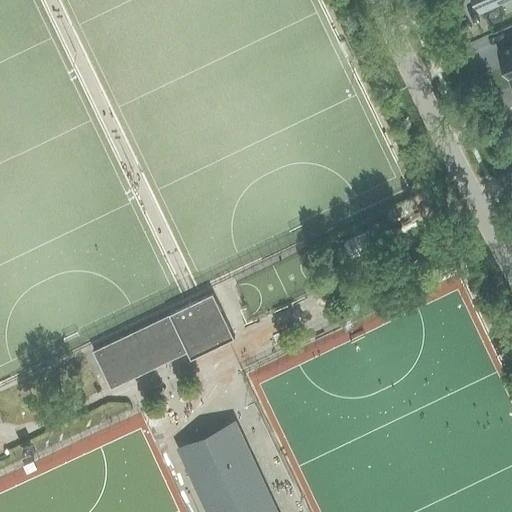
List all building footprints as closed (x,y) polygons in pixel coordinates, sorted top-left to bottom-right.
[(501,0),(475,0),(480,10),(501,0)] [(511,42),(497,49),(498,51),(500,50),(511,75),(511,42)] [(98,125),(0,170),(0,369),(174,288),(98,125)] [(413,199),(385,213),(390,221),(418,208),(413,199)] [(412,222),(386,234),(390,244),(427,227),(420,211),(409,216),(412,222)] [(371,228),(346,240),(355,257),(380,245),(371,228)] [(213,292),(93,349),(111,387),(188,350),(192,358),(235,337),(213,292)] [(270,511),(243,453),(200,473),(217,511),(270,511)]
